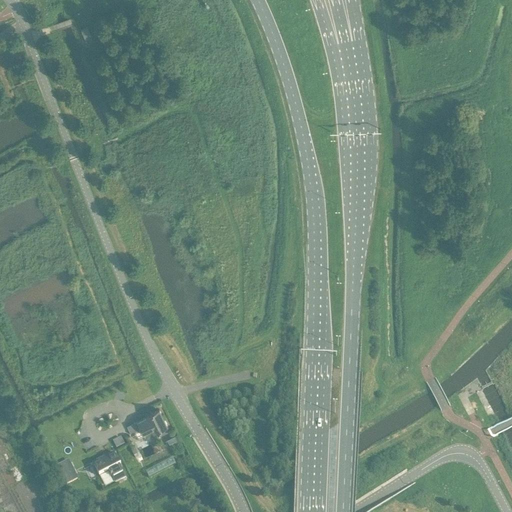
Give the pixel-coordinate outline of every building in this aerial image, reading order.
[(137,421),(145,436),(153,431),(154,432),(167,426),(159,409),(146,416),(137,421)] [(137,421),(127,426),(131,434),(141,429),(137,421)] [(491,438),(496,436),(496,435),(493,429),(493,428),(488,431),(488,432),(491,438)] [(177,435),(172,438),(176,445),(181,442),(177,435)] [(114,483),(126,477),(120,466),(120,465),(114,453),(92,464),(98,476),(108,471),(110,475),(111,477),(114,483)]
